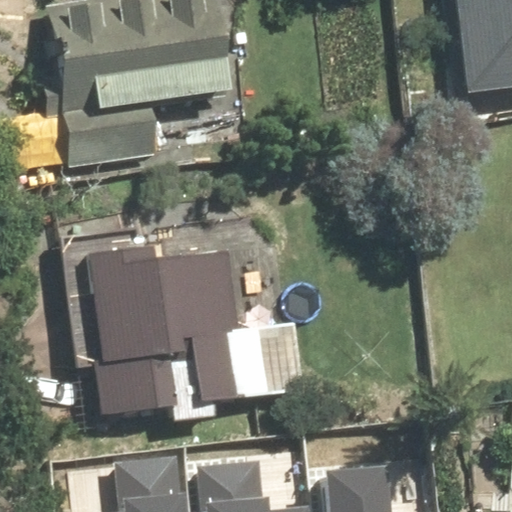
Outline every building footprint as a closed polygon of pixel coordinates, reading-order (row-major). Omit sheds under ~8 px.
[(219,104),(205,0),(109,0),(31,10),(46,126),(219,104)] [(511,95),(511,0),(441,0),(455,103),(511,95)] [(66,231),(87,422),(293,400),(272,209),(66,231)] [(186,459),(192,511),(297,511),(295,491),(258,496),(252,450),(186,459)] [(179,511),(176,456),(111,460),(114,511),(179,511)] [(308,465),(314,511),(419,511),(417,496),(380,501),(374,456),(308,465)]
